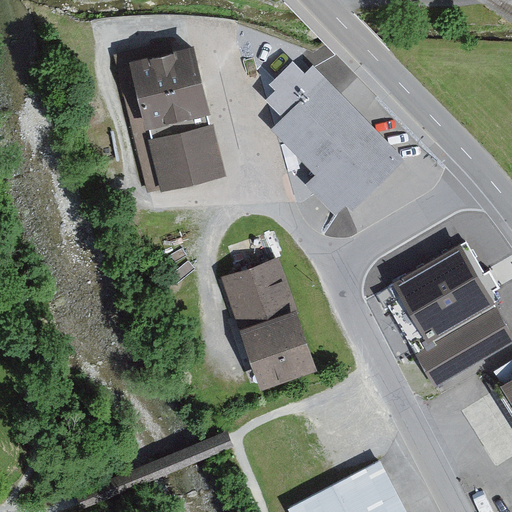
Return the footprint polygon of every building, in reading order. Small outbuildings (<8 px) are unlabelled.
[(148,192),(228,172),(215,118),(210,119),(208,109),(211,109),(194,41),(174,46),(172,40),(115,54),(148,192)] [(405,157),(324,74),(272,125),(317,171),(306,181),(336,212),(345,204),(351,210),(405,157)] [(419,337),(410,342),(416,351),(415,352),(435,385),(511,339),(511,333),(493,302),(497,300),(461,238),(393,278),(395,282),(376,293),(385,309),(398,301),(419,337)] [(261,386),(317,367),(279,255),(222,274),(261,386)] [(511,356),(493,369),(511,397),(511,356)] [(117,481),(233,435),(228,421),(112,467),(117,481)] [(409,511),(384,463),(294,509),(295,511),(409,511)]
